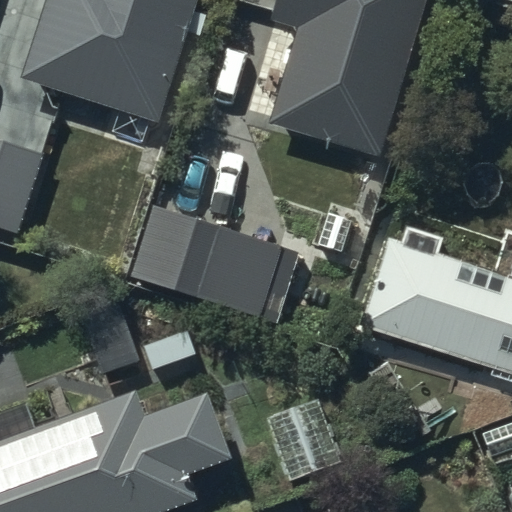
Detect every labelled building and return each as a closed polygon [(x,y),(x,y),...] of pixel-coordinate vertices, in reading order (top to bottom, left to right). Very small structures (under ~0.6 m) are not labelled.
[(182,0),(53,0),(33,65),(151,102),(182,0)] [(419,0),(278,0),(276,8),(304,15),(276,113),(379,142),(419,0)] [(0,217),(15,223),(40,151),(0,137),(0,217)] [(282,242),(154,202),(132,273),(260,313),(282,242)] [(511,277),(388,237),(362,316),(511,364),(511,277)] [(140,413),(131,388),(0,433),(0,511),(122,511),(191,488),(180,456),(223,441),(205,390),(140,413)] [(316,400),(266,418),(289,481),(339,462),(316,400)]
